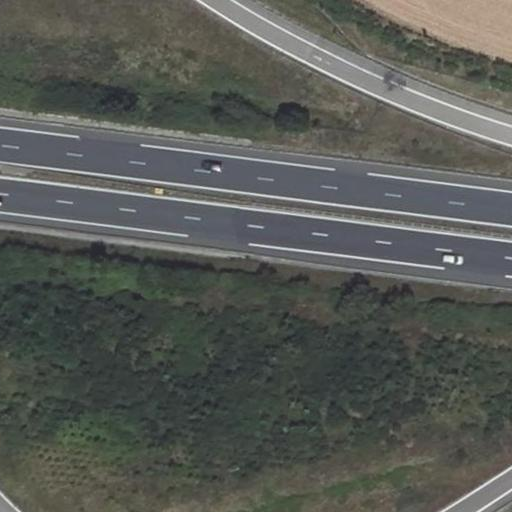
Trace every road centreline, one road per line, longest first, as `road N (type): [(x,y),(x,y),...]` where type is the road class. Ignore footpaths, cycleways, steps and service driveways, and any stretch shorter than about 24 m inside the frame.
road 1 (trunk): [(511,212),(0,147)]
road 2 (trunk): [(0,193),(511,257)]
